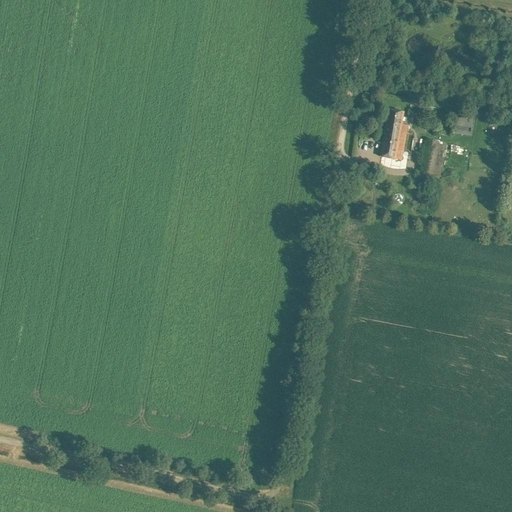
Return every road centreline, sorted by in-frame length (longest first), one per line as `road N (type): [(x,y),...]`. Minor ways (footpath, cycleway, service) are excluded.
road 1 (track): [(276,502),(337,158)]
road 2 (track): [(0,439),(276,502)]
road 3 (unclassified): [(337,158),(366,0)]
